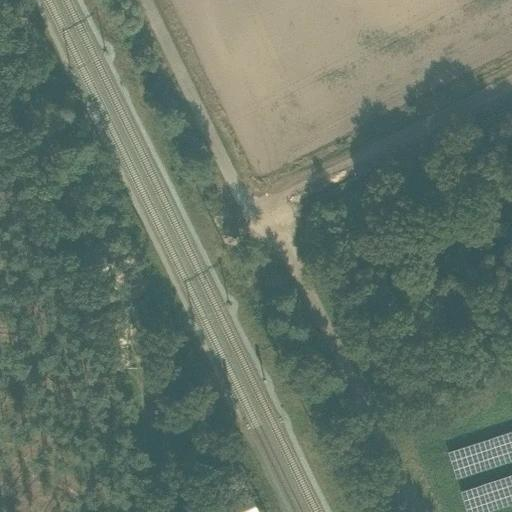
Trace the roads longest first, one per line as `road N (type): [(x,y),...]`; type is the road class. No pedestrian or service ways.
road 1 (unclassified): [(420,511),(289,239),(264,212)]
road 2 (unclassified): [(264,212),(511,82)]
road 3 (unclassified): [(264,212),(225,164),(147,0)]
